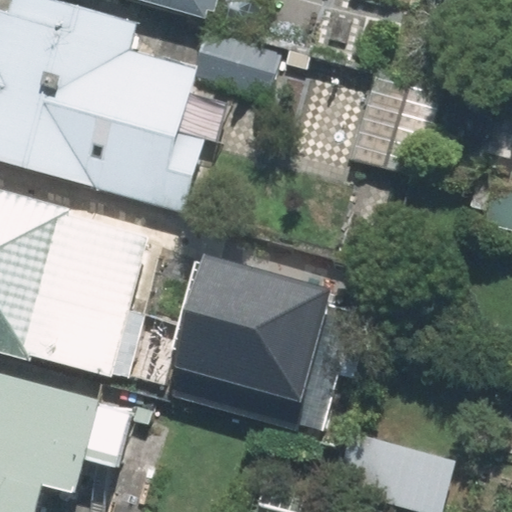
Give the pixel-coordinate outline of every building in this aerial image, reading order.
[(219,29),(208,68),(150,52),(152,43),(158,23),(76,0),(32,0),(30,9),(16,5),(14,14),(3,52),(0,50),(0,28),(7,0),(0,0),(0,154),(198,210),(218,137),(197,131),(211,81),(280,100),(295,50),(219,29)] [(160,0),(225,19),(230,0),(160,0)] [(450,91),(386,73),(361,160),(426,178),(450,91)] [(0,345),(46,359),(48,352),(127,374),(166,236),(87,214),(90,205),(0,179),(0,345)] [(511,181),(500,220),(511,223),(511,181)] [(376,265),(220,222),(207,269),(363,312),(376,265)] [(126,397),(0,361),(0,511),(62,511),(71,479),(101,487),(110,456),(139,464),(155,410),(125,402),(126,397)] [(331,481),(437,511),(456,511),(471,461),(348,425),(331,481)]
